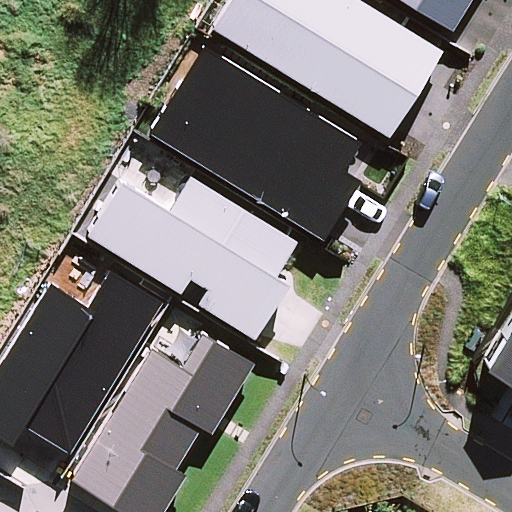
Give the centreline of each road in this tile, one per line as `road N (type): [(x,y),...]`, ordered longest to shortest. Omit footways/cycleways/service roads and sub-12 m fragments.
road 1 (residential): [(343,393),(487,147)]
road 2 (residential): [(343,393),(511,492)]
road 3 (residential): [(270,511),(343,393)]
